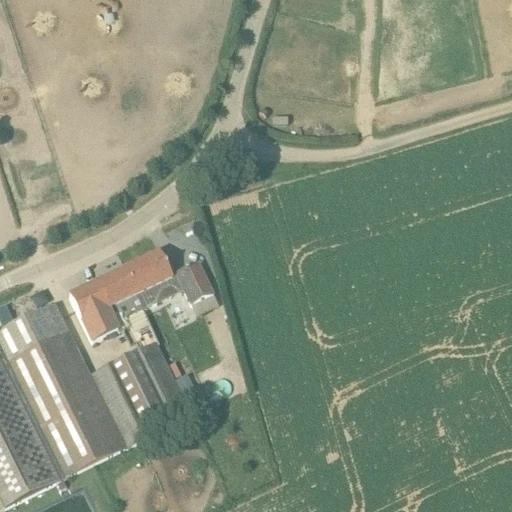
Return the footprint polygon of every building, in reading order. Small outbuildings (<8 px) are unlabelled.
[(160,257),(124,274),(136,299),(143,314),(156,307),(149,293),(172,282),(160,257)] [(213,300),(198,267),(175,278),(190,311),(213,300)] [(136,299),(124,274),(69,301),(92,347),(117,335),(118,337),(130,331),(147,323),(142,314),(143,314),(136,299)] [(0,502),(4,511),(191,420),(156,350),(158,349),(147,323),(130,331),(141,355),(89,381),(53,309),(13,328),(4,310),(0,311),(0,502)] [(175,384),(185,405),(196,399),(186,379),(175,384)]
